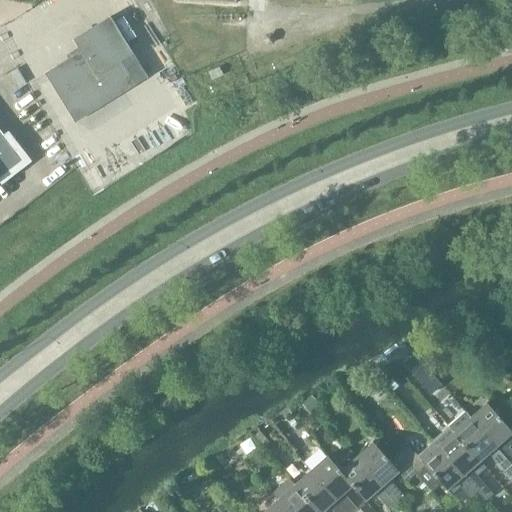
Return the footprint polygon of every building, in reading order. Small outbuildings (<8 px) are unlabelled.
[(45,71),(60,95),(75,120),(135,83),(148,75),(110,14),(73,36),(81,49),(45,71)] [(0,180),(4,185),(32,163),(8,133),(4,136),(0,131),(0,180)] [(400,372),(394,377),(400,385),(406,380),(400,372)] [(432,374),(422,383),(432,394),(442,385),(432,374)] [(391,378),(385,384),(391,392),(398,386),(391,378)] [(322,405),(312,394),(302,402),(311,413),(315,410),(322,405)] [(488,403),(471,418),(511,464),(511,463),(511,449),(504,440),(511,432),(511,411),(502,419),(488,403)] [(421,425),(427,420),(420,412),(414,418),(421,425)] [(466,412),(450,426),(480,461),(486,468),(496,459),(511,476),(511,464),(471,418),(466,412)] [(450,426),(434,440),(435,441),(439,446),(479,491),(478,492),(486,501),(493,495),(485,486),(486,485),(478,476),(487,468),(486,468),(480,461),(450,426)] [(278,433),(270,440),(276,448),(284,440),(278,433)] [(374,441),(356,456),(396,503),(405,496),(389,478),(399,470),(408,481),(417,473),(400,453),(391,461),(374,441)] [(410,444),(400,453),(417,473),(434,492),(443,484),(453,495),(462,487),(472,498),(478,492),(479,491),(439,446),(435,441),(420,455),(410,444)] [(244,447),(237,454),(244,461),(251,455),(244,447)] [(350,449),(335,462),(341,469),(340,470),(353,485),(366,500),(375,492),(390,509),(396,503),(356,456),(350,449)] [(328,454),(310,469),(347,511),(355,511),(358,509),(344,492),(353,485),(340,470),(341,469),(335,462),(328,454)] [(347,511),(310,469),(294,484),(318,511),(320,511),(330,504),(336,511),(347,511)] [(288,478),(273,492),(278,498),(290,511),(318,511),(294,484),(288,478)] [(290,511),(278,498),(261,511),(290,511)]
